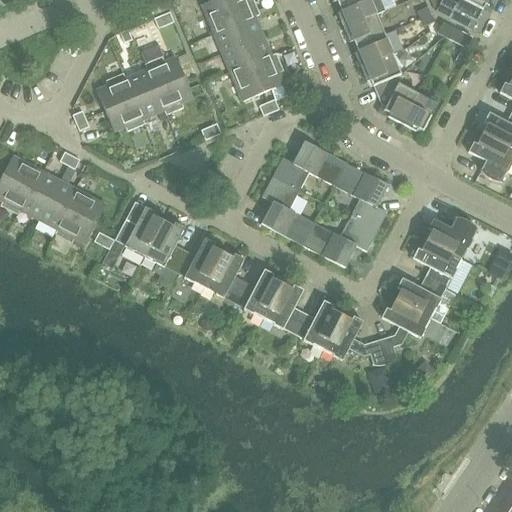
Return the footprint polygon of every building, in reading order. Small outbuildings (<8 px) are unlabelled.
[(214,0),(201,6),(213,35),(234,27),(222,0),(214,0)] [(247,0),(222,0),(234,27),(255,18),(247,0)] [(343,29),(375,15),(384,11),(379,0),(355,0),(338,7),(341,12),(337,14),(343,29)] [(488,7),(491,0),(458,0),(454,10),(476,21),(481,11),(482,11),(485,5),(488,7)] [(164,1),(151,6),(155,15),(167,10),(164,1)] [(430,15),(427,8),(416,12),(419,20),(430,15)] [(169,13),(161,16),(165,26),(173,23),(169,13)] [(353,42),(355,47),(383,35),(375,15),(343,29),(349,43),(353,42)] [(433,22),(430,15),(419,20),(422,27),(433,22)] [(153,20),(158,29),(165,26),(161,16),(153,20)] [(263,37),(255,18),(234,27),(213,35),(221,54),(263,37)] [(442,23),(441,24),(436,34),(444,38),(450,27),(442,23)] [(471,38),(450,27),(444,38),(466,49),(471,38)] [(128,31),(119,34),(123,43),(131,40),(128,31)] [(354,54),(360,68),(392,55),(383,35),(355,47),(357,52),(354,54)] [(221,54),(229,73),(250,64),(270,56),(263,37),(221,54)] [(372,88),(373,87),(398,76),(398,77),(400,76),(392,55),(360,68),(366,83),(370,82),(372,88)] [(283,85),(270,56),(250,64),(262,94),(283,85)] [(175,58),(145,70),(154,91),(184,79),(175,58)] [(241,103),(262,94),(250,64),(229,73),(241,103)] [(163,112),(154,91),(145,70),(125,79),(134,100),(143,120),(163,112)] [(387,118),(401,125),(417,95),(398,85),(400,82),(398,77),(398,76),(373,87),(381,106),(385,108),(383,112),(389,115),(387,118)] [(511,100),(511,110),(511,113),(511,76),(507,86),(504,84),(499,94),(511,100)] [(96,91),(105,112),(134,100),(125,79),(96,91)] [(163,112),(192,99),(184,79),(154,91),(163,112)] [(437,105),(417,95),(401,125),(415,132),(417,129),(423,132),(437,105)] [(113,133),(143,120),(134,100),(105,112),(113,133)] [(270,114),(278,110),(274,101),(266,104),(270,114)] [(262,117),(269,114),(270,114),(266,104),(258,107),(262,117)] [(81,113),(72,116),(75,124),(84,120),(81,113)] [(511,113),(506,123),(488,114),(483,123),(487,125),(481,135),(511,151),(511,113)] [(88,128),(84,120),(75,124),(78,132),(88,128)] [(216,125),(208,128),(212,138),(220,134),(216,125)] [(200,132),(204,141),(212,138),(208,128),(200,132)] [(502,183),(507,174),(511,176),(511,151),(481,135),(476,145),(472,143),(467,153),(484,162),(479,171),(481,175),(483,176),(486,179),(488,180),(489,181),(493,182),(497,183),(502,183)] [(308,174),(334,187),(345,164),(304,142),(292,164),(282,159),(271,178),(298,192),(308,174)] [(64,153),(59,162),(66,166),(71,157),(64,153)] [(41,172),(28,165),(12,157),(2,177),(30,192),(41,172)] [(79,161),(71,157),(66,166),(74,170),(79,161)] [(334,187),(359,201),(349,219),(376,233),(387,213),(376,208),(387,186),(345,164),(334,187)] [(20,212),(23,213),(38,221),(59,181),(41,172),(30,192),(20,212)] [(0,180),(0,201),(20,212),(30,192),(2,177),(0,180)] [(260,225),(302,247),(314,224),(288,211),(298,192),(271,178),(261,198),(272,203),(260,225)] [(38,221),(53,229),(56,231),(66,211),(77,191),(59,181),(38,221)] [(105,206),(89,197),(77,191),(66,211),(95,226),(105,206)] [(134,252),(144,257),(162,222),(152,217),(154,213),(144,208),(135,226),(125,221),(114,242),(124,247),(124,248),(133,253),(134,252)] [(56,231),(57,231),(55,236),(71,244),(73,240),(84,246),(95,226),(66,211),(56,231)] [(340,238),(314,224),(302,247),(344,269),(355,247),(366,253),(376,233),(349,219),(340,238)] [(431,231),(426,242),(461,260),(466,250),(467,250),(477,231),(476,229),(474,227),(471,225),(470,223),(466,221),(464,220),(460,219),(458,219),(454,219),(449,229),(432,220),(427,230),(431,231)] [(163,268),(173,273),(185,252),(175,247),(184,229),(174,224),(172,227),(162,222),(144,257),(154,263),(153,263),(163,268)] [(106,238),(98,234),(93,244),(101,248),(106,238)] [(113,241),(106,238),(101,248),(108,252),(113,241)] [(173,273),(174,273),(184,278),(183,279),(193,284),(193,283),(203,288),(222,253),(212,248),(214,245),(204,240),(195,257),(185,252),(173,273)] [(429,269),(424,279),(445,290),(450,280),(451,280),(456,270),(455,270),(461,260),(426,242),(420,252),(417,250),(412,260),(429,269)] [(232,259),(222,253),(203,288),(213,294),(213,295),(223,300),(223,299),(233,304),(244,283),(234,278),(243,260),(234,255),(232,259)] [(488,272),(500,280),(506,268),(493,260),(488,272)] [(233,304),(243,309),(243,310),(252,315),(253,314),(263,320),(281,285),(271,279),(273,276),(263,271),(254,288),(244,283),(233,304)] [(400,291),(394,301),(429,319),(435,309),(436,310),(441,300),(440,300),(445,290),(424,279),(419,289),(401,279),(396,289),(400,291)] [(291,290),(281,285),(263,320),(273,325),(272,326),(282,331),(282,330),(292,335),(304,314),(294,309),(303,291),(293,286),(291,290)] [(394,336),(379,341),(387,365),(391,363),(393,362),(396,360),(397,358),(394,349),(401,345),(408,333),(420,340),(425,330),(424,329),(429,319),(394,301),(389,311),(386,309),(381,319),(398,328),(394,336)] [(292,335),(293,335),(303,341),(302,341),(312,346),(322,351),(341,316),(331,311),(333,307),(323,302),(314,319),(304,314),(292,335)] [(369,356),(372,366),(376,367),(380,367),(384,366),(387,365),(379,341),(364,346),(353,340),(362,323),(353,317),(351,321),(341,316),(322,351),(332,356),(332,357),(342,362),(348,350),(363,357),(369,356)]
